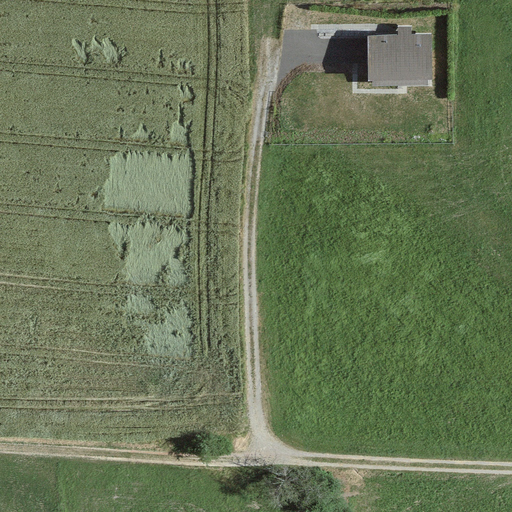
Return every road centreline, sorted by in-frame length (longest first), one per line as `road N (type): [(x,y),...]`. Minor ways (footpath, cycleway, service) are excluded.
road 1 (track): [(272,52),(246,242),(258,461)]
road 2 (track): [(258,461),(0,450)]
road 3 (track): [(258,461),(511,471)]
